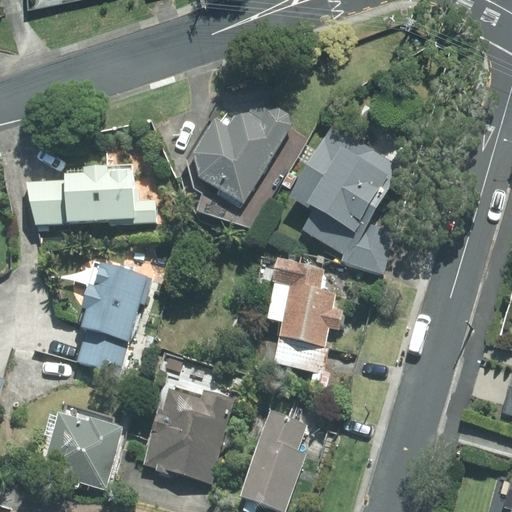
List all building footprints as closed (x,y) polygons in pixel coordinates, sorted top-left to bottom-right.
[(201,183),(241,209),(303,114),(264,88),(201,183)] [(415,172),(346,124),(296,194),(321,211),(303,237),(347,268),(415,172)] [(139,158),(21,176),(31,238),(149,219),(139,158)] [(152,274),(98,256),(65,358),(119,375),(152,274)] [(355,273),(288,256),(260,369),(326,386),(355,273)] [(0,427),(17,385),(0,378),(0,427)] [(236,397),(167,380),(145,466),(214,483),(236,397)] [(290,511),(324,426),(278,408),(243,497),(281,511),(290,511)] [(130,429),(61,410),(46,464),(114,483),(130,429)]
